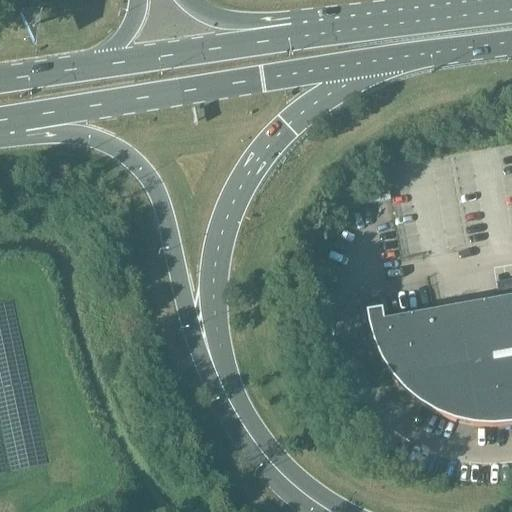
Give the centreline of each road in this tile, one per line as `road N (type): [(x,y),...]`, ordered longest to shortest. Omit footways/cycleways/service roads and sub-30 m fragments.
road 1 (trunk): [(21,118),(406,57)]
road 2 (trunk): [(207,350),(218,248),(249,172),(314,104),(406,57)]
road 3 (trunk): [(21,118),(108,145),(139,168),(160,201),(181,294),(207,350)]
road 4 (trunk): [(511,8),(291,39)]
road 5 (trunk): [(291,39),(86,68)]
road 6 (trunk): [(328,511),(260,452),(207,350)]
